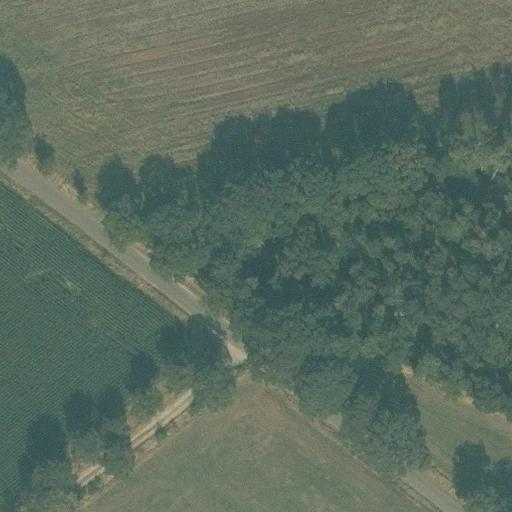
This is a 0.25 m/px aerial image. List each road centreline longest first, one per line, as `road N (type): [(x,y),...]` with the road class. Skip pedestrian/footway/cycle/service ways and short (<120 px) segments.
road 1 (unclassified): [(458,511),(0,153)]
road 2 (track): [(49,511),(248,347)]
